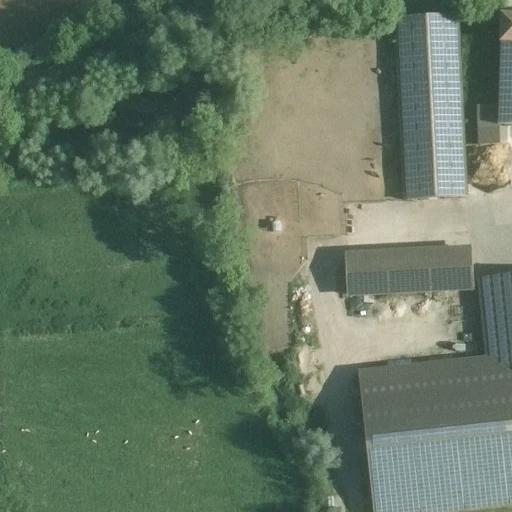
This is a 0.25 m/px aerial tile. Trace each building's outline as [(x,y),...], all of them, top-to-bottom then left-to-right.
[(511,17),(501,17),(500,45),(511,45),(511,17)] [(456,20),(396,23),(405,202),(465,199),(456,20)] [(511,45),(500,45),(498,107),(498,128),(511,128),(511,45)] [(498,107),(478,108),(478,147),(498,147),(498,128),(498,107)] [(468,251),(348,257),(350,297),(470,291),(468,251)] [(511,278),(479,282),(487,363),(511,360),(511,278)] [(511,360),(487,363),(360,377),(374,511),(431,511),(511,503),(511,360)]
